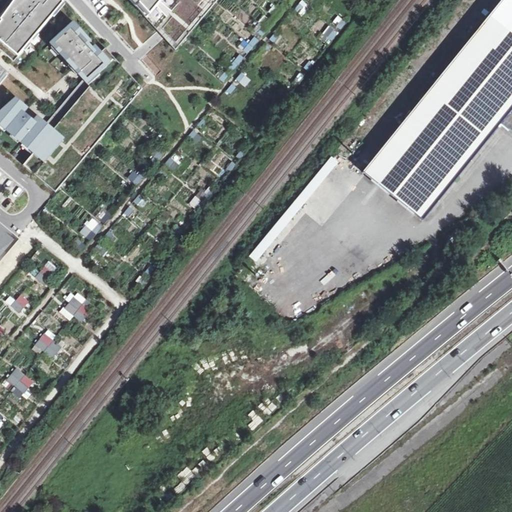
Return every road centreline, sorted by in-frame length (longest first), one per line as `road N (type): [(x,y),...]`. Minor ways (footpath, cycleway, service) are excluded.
road 1 (track): [(511,210),(177,511)]
road 2 (trunk): [(511,277),(233,511)]
road 3 (trunk): [(277,511),(511,314)]
road 4 (track): [(511,368),(341,511)]
